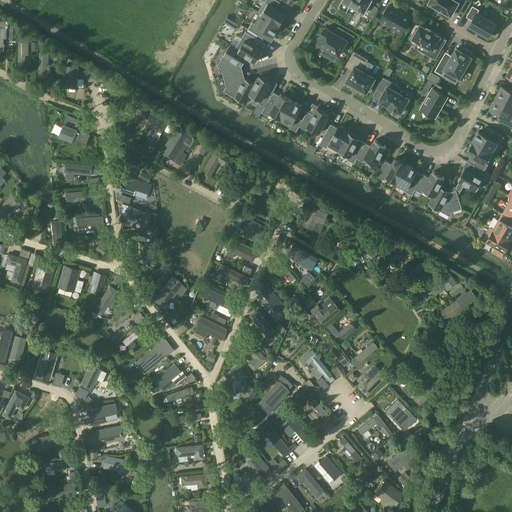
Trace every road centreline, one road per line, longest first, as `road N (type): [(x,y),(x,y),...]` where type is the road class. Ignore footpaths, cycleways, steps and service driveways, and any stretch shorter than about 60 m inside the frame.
road 1 (residential): [(496,52),(450,142),(428,150),(295,71),(293,44),(320,0)]
road 2 (residential): [(343,425),(232,511)]
